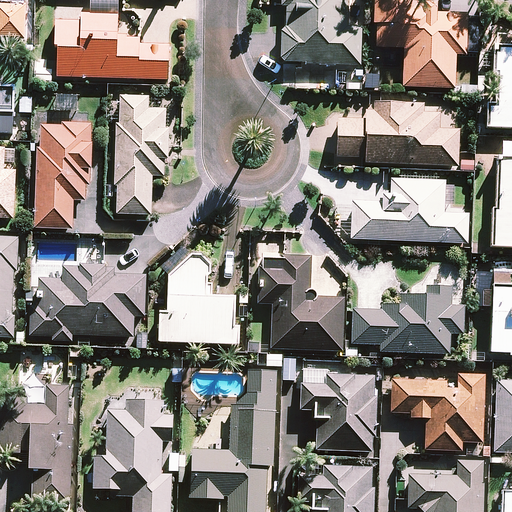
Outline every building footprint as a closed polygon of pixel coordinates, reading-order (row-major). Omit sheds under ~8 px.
[(0,0),(0,43),(28,44),(29,9),(25,9),(25,0),(0,0)] [(308,69),(363,71),(364,32),(350,31),(350,0),(283,0),(283,12),(289,12),(289,32),(284,36),(283,62),(287,67),(308,67),(308,69)] [(405,92),(458,93),(459,60),(469,60),(470,19),(438,18),(439,9),(426,8),(426,6),(378,4),(377,28),(379,28),(379,52),(406,53),(405,92)] [(60,82),(171,85),(172,51),(144,50),(144,43),(130,43),(130,39),(120,38),(121,20),(83,18),(83,26),(59,25),(58,54),(61,54),(60,82)] [(489,133),(511,133),(511,52),(501,52),(501,57),(496,57),(495,79),(499,79),(498,109),(490,109),(489,133)] [(0,137),(14,138),(16,94),(0,92),(0,137)] [(152,102),(123,101),(122,129),(119,129),(117,191),(120,191),(120,218),(154,219),(155,181),(167,182),(167,164),(170,164),(171,135),(168,135),(169,114),(152,113),(152,102)] [(367,168),(460,172),(462,135),(442,134),(443,118),(420,117),(420,109),(377,107),(377,115),(368,115),(367,124),(341,123),(340,162),(367,163),(367,168)] [(39,153),(37,232),(76,233),(77,205),(89,205),(89,191),(93,191),(95,128),(66,127),(66,131),(44,130),(43,153),(39,153)] [(7,152),(0,151),(0,222),(17,223),(19,175),(6,175),(7,152)] [(511,163),(500,163),(499,213),(495,213),(494,252),(511,252),(511,163)] [(355,205),(353,244),(471,249),(472,218),(447,217),(449,187),(393,184),(392,200),(384,200),(384,207),(355,205)] [(23,242),(0,241),(0,342),(18,343),(19,321),(15,320),(17,277),(21,277),(23,242)] [(162,317),(161,347),(239,350),(240,334),(235,333),(236,302),(214,301),(215,289),(209,289),(209,282),(212,276),(212,270),(204,261),(194,260),(170,281),(169,317),(162,317)] [(275,309),(274,354),(345,356),(347,302),(319,301),(319,298),(318,296),(316,295),(313,294),(314,261),(286,260),(286,263),(265,263),(265,271),(262,271),(261,309),(275,309)] [(75,339),(136,342),(137,321),(147,322),(149,280),(117,278),(118,274),(108,273),(108,271),(106,271),(82,270),(82,272),(66,271),(65,283),(42,282),(41,309),(34,308),(32,341),(55,342),(55,345),(75,346),(75,339)] [(511,277),(496,277),(495,294),(486,294),(485,312),(494,312),(493,357),(511,358),(511,361),(511,277)] [(383,350),(383,356),(453,359),(454,339),(467,339),(468,311),(455,310),(455,292),(429,291),(428,300),(402,299),(402,310),(385,309),(384,314),(356,313),(355,349),(383,350)] [(296,362),(283,361),(282,382),(295,382),(296,362)] [(230,511),(268,511),(270,471),(276,471),(279,376),(250,375),(250,397),(240,407),(240,409),(234,409),(232,454),(195,453),(194,455),(193,503),(223,504),(227,504),(227,500),(231,501),(230,511)] [(319,455),(375,457),(377,380),(329,378),(329,389),(303,388),(302,414),(316,415),(316,424),(320,424),(319,455)] [(449,385),(395,383),(394,417),(413,418),(413,422),(428,423),(427,454),(464,455),(465,446),(486,447),(488,379),(460,378),(459,394),(449,393),(449,385)] [(511,385),(499,385),(496,457),(511,457),(511,385)] [(35,507),(73,509),(75,428),(71,428),(72,390),(48,390),(47,409),(29,408),(29,403),(4,402),(4,408),(1,407),(1,427),(0,427),(0,439),(0,449),(0,457),(23,458),(23,455),(31,456),(30,475),(36,475),(35,507)] [(136,501),(135,511),(173,511),(174,479),(164,479),(165,446),(175,446),(176,420),(166,419),(167,405),(129,404),(129,415),(109,414),(108,462),(97,461),(96,494),(114,495),(114,500),(136,501)] [(484,511),(486,466),(460,465),(459,480),(412,479),(410,511),(484,511)] [(317,511),(372,511),(374,472),(326,471),(326,481),(301,480),(300,507),(318,508),(317,511)]
